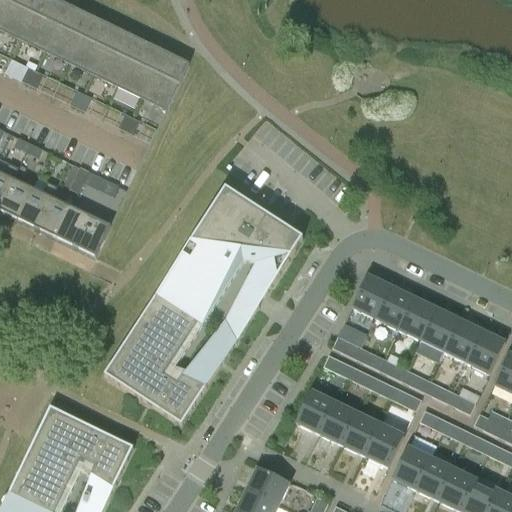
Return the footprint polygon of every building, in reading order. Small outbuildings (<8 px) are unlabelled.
[(41,2),(35,0),(12,0),(0,25),(0,32),(21,43),(41,2)] [(0,0),(0,25),(12,0),(0,0)] [(65,14),(41,2),(21,43),(45,55),(65,14)] [(89,26),(65,14),(45,55),(69,66),(89,26)] [(94,78),(113,37),(89,26),(69,66),(94,78)] [(137,49),(113,37),(94,78),(118,90),(137,49)] [(161,61),(137,49),(118,90),(142,101),(161,61)] [(167,113),(186,73),(161,61),(142,101),(167,113)] [(36,75),(28,71),(22,84),(29,88),(36,75)] [(37,91),(43,78),(36,75),(29,88),(37,91)] [(78,111),(84,98),(77,95),(70,108),(78,111)] [(91,102),(84,98),(78,111),(85,115),(91,102)] [(126,134),(132,121),(125,118),(119,131),(126,134)] [(139,125),(132,121),(126,134),(133,138),(139,125)] [(19,141),(15,149),(26,155),(31,147),(19,141)] [(43,152),(31,147),(26,155),(38,161),(43,152)] [(81,171),(69,165),(65,174),(77,180),(81,171)] [(0,175),(0,209),(13,182),(19,171),(9,167),(4,178),(0,175)] [(108,184),(96,178),(92,187),(104,192),(108,184)] [(33,192),(13,182),(0,209),(0,213),(18,222),(33,192)] [(33,192),(18,222),(37,232),(52,201),(57,190),(48,185),(42,196),(33,192)] [(106,379),(183,430),(222,371),(305,244),(228,194),(106,379)] [(56,241),(71,210),(52,201),(37,232),(56,241)] [(111,229),(71,210),(56,241),(96,260),(111,229)] [(376,321),(391,290),(368,279),(353,310),(376,321)] [(391,290),(376,321),(398,332),(413,301),(391,290)] [(413,301),(398,332),(421,343),(436,312),(413,301)] [(436,312),(421,343),(444,354),(459,323),(436,312)] [(459,323),(444,354),(467,365),(482,334),(459,323)] [(482,334),(467,365),(490,376),(505,345),(482,334)] [(355,362),(361,351),(346,344),(340,355),(355,362)] [(378,373),(384,362),(369,355),(363,366),(378,373)] [(511,395),(511,356),(510,356),(494,387),(511,395)] [(323,369),(339,377),(345,366),(329,358),(323,369)] [(401,385),(407,373),(391,366),(386,377),(401,385)] [(352,369),(347,381),(362,388),(368,377),(352,369)] [(424,396),(430,384),(414,377),(409,388),(424,396)] [(375,381),(370,392),(385,399),(391,388),(375,381)] [(447,407),(453,395),(437,388),(432,399),(447,407)] [(398,392),(393,403),(408,410),(413,399),(398,392)] [(320,437),(335,404),(312,393),(297,426),(320,437)] [(470,418),(476,406),(460,399),(455,410),(470,418)] [(335,404),(320,437),(343,448),(358,416),(335,404)] [(8,511),(112,511),(144,449),(62,407),(8,511)] [(497,440),(507,421),(492,413),(482,433),(497,440)] [(419,425),(435,433),(441,421),(425,414),(419,425)] [(358,416),(343,448),(366,459),(381,427),(358,416)] [(448,425),(443,436),(458,444),(464,432),(448,425)] [(381,427),(366,459),(389,470),(404,438),(381,427)] [(471,436),(466,448),(481,455),(487,443),(471,436)] [(494,447),(489,459),(504,466),(510,455),(494,447)] [(416,492),(431,460),(408,449),(393,481),(416,492)] [(431,460),(416,492),(439,504),(454,472),(431,460)] [(248,494),(279,509),(290,486),(259,471),(248,494)] [(454,472),(439,504),(456,511),(462,511),(477,483),(454,472)] [(477,483),(462,511),(491,511),(500,494),(477,483)] [(238,511),(277,511),(279,509),(248,494),(238,511)] [(511,511),(511,499),(500,494),(491,511),(511,511)] [(317,500),(311,511),(325,511),(329,505),(317,500)]
